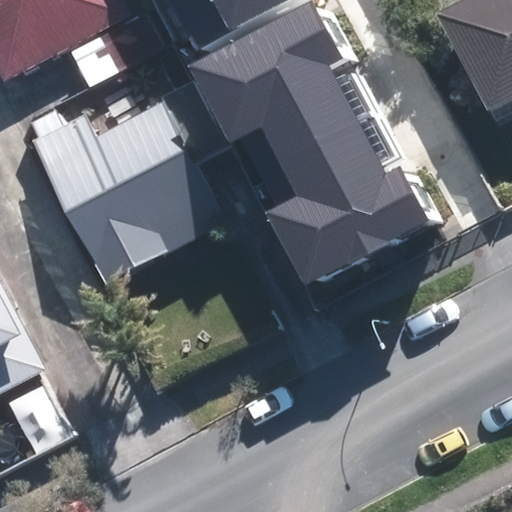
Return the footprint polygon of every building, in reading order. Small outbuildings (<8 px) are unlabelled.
[(130,0),(0,0),(0,62),(11,84),(140,17),(130,0)] [(185,0),(209,45),(297,0),(185,0)] [(338,0),(318,0),(213,55),(274,171),(382,114),(353,60),(366,53),(338,0)] [(511,0),(475,0),(450,13),(503,113),(511,108),(511,0)] [(235,220),(171,103),(104,135),(96,117),(75,127),(67,109),(40,122),(49,140),(37,144),(113,286),(235,220)] [(274,171),(332,280),(453,218),(421,157),(408,164),(382,114),(274,171)] [(0,401),(58,371),(0,262),(0,401)]
